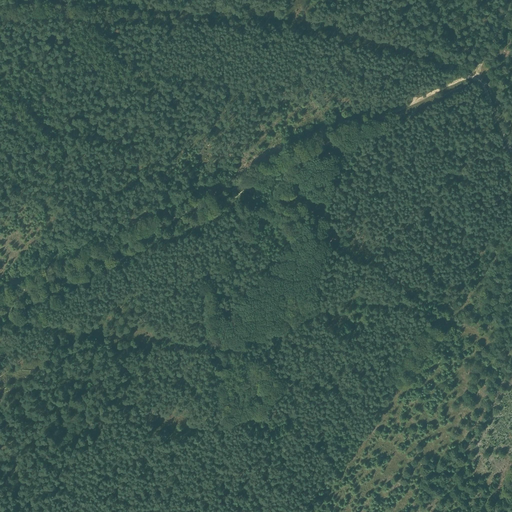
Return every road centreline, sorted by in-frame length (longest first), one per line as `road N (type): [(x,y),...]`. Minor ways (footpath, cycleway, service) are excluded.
road 1 (unknown): [(0,316),(208,220),(243,190),(307,171),(345,142),(472,81),(477,70)]
road 2 (track): [(477,70),(0,303)]
